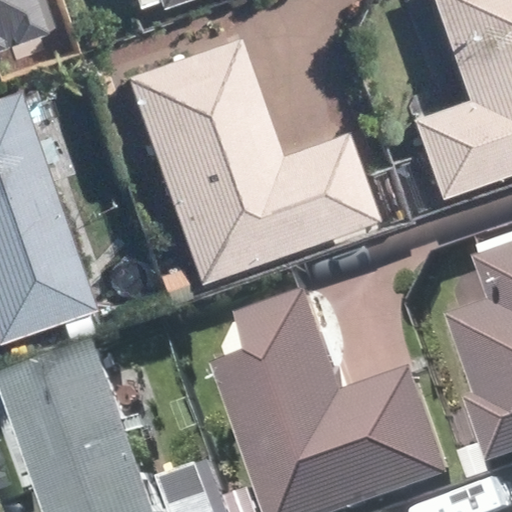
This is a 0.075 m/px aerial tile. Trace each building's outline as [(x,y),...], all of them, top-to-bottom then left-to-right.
[(0,0),(0,21),(7,42),(13,40),(15,44),(48,33),(36,0),(0,0)] [(511,170),(511,0),(432,0),(469,100),(411,119),(438,197),(511,170)] [(0,21),(0,53),(10,50),(7,42),(0,21)] [(237,35),(122,76),(195,283),(376,219),(345,130),(279,153),(237,35)] [(108,45),(83,54),(91,77),(117,67),(108,45)] [(0,97),(0,338),(91,308),(16,92),(0,97)] [(150,251),(158,273),(177,266),(169,244),(150,251)] [(511,248),(489,257),(502,299),(461,313),(489,393),(475,397),(500,464),(511,460),(511,248)] [(180,269),(159,276),(168,302),(190,295),(180,269)] [(262,352),(230,363),(281,511),(349,511),(463,473),(427,368),(355,392),(321,291),(250,315),(262,352)] [(16,374),(36,429),(12,438),(22,468),(47,458),(66,511),(171,511),(110,341),(16,374)] [(173,476),(185,511),(228,511),(212,464),(173,476)] [(268,511),(260,488),(236,497),(241,511),(268,511)]
